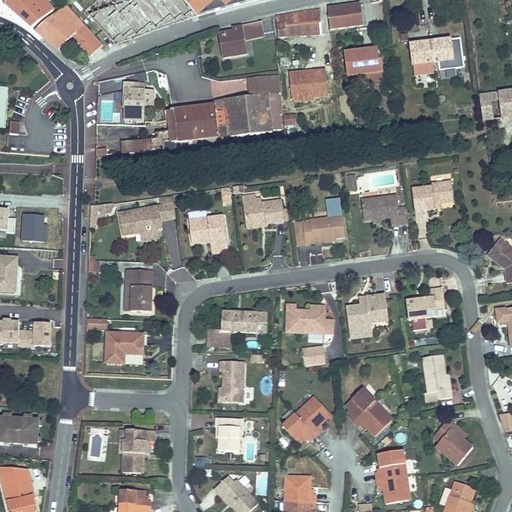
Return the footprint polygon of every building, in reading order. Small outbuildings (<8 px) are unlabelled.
[(10,0),(7,4),(18,14),(33,27),(54,11),(45,0),(10,0)] [(134,0),(100,25),(119,50),(177,9),(170,0),(167,0),(159,6),(155,0),(134,0)] [(229,5),(234,0),(182,0),(197,16),(215,0),(218,0),(226,8),(229,5)] [(373,11),(383,10),(382,0),(372,2),(373,11)] [(336,8),(329,9),(331,30),(363,26),(361,5),(351,7),(348,7),(336,8)] [(43,23),(36,30),(59,50),(68,40),(69,41),(79,32),(87,40),(93,35),(94,34),(85,24),(84,26),(67,7),(56,13),(49,18),(46,20),(43,23)] [(276,18),(279,37),(324,34),(324,19),(320,19),(320,15),(319,11),(276,18)] [(262,23),(233,28),(234,31),(219,34),(223,58),(248,53),(246,42),(265,39),(262,23)] [(93,35),(87,40),(82,45),(93,57),(103,47),(105,46),(95,35),(94,34),(93,35)] [(449,40),(431,42),(432,54),(434,65),(439,64),(452,62),(450,41),(449,40)] [(439,64),(440,71),(463,67),(460,40),(450,41),(452,62),(439,64)] [(432,54),(431,42),(411,45),(413,66),(414,76),(435,74),(434,65),(432,54)] [(331,49),(323,51),(324,63),(333,62),(331,49)] [(377,51),(346,55),(350,86),(383,82),(381,62),(378,62),(377,51)] [(443,78),(463,76),(463,69),(442,72),(443,78)] [(214,106),(215,109),(218,109),(219,113),(225,112),(227,135),(228,137),(274,132),(269,94),(281,93),(279,76),(242,80),(244,96),(217,100),(217,105),(214,106)] [(322,90),(335,90),(335,76),(322,76),(322,90)] [(145,120),(145,102),(145,87),(145,82),(125,81),(124,101),(127,101),(127,120),(145,120)] [(7,122),(9,88),(0,87),(0,129),(7,130),(7,122)] [(145,102),(153,102),(154,87),(145,87),(145,102)] [(511,90),(480,95),(483,120),(511,116),(511,90)] [(283,101),(283,113),(291,113),(291,101),(283,101)] [(151,139),(152,151),(165,149),(165,142),(172,141),(172,142),(179,142),(196,139),(209,137),(209,144),(219,142),(215,109),(214,106),(174,110),(169,111),(170,120),(170,123),(170,124),(171,131),(155,133),(156,139),(151,139)] [(215,109),(219,142),(228,141),(228,137),(227,135),(225,112),(219,113),(218,109),(215,109)] [(282,115),(284,126),(297,124),(296,113),(282,115)] [(11,122),(10,135),(20,136),(21,123),(11,122)] [(129,152),(152,151),(151,139),(147,139),(121,141),(122,153),(129,152)] [(356,176),(347,177),(349,191),(358,190),(356,176)] [(436,210),(435,205),(441,204),(454,203),(451,181),(432,184),(432,187),(413,189),(416,214),(436,211),(436,210)] [(220,189),(223,204),(231,203),(229,188),(220,189)] [(393,226),(409,224),(407,207),(400,208),(398,194),(362,200),(365,223),(392,219),(393,226)] [(302,211),(300,196),(291,197),(293,212),(302,211)] [(176,220),(173,197),(160,200),(161,205),(158,206),(161,222),(176,220)] [(243,205),(246,222),(268,219),(269,225),(285,223),(285,222),(283,207),(281,199),(243,205)] [(329,218),(303,222),(306,247),(321,245),(320,242),(336,239),(345,238),(340,200),(327,202),(329,218)] [(93,207),(91,206),(90,230),(97,230),(98,219),(106,219),(106,215),(111,215),(114,208),(118,207),(117,204),(95,207),(93,207)] [(123,237),(140,234),(158,231),(162,230),(161,222),(158,206),(118,213),(123,237)] [(11,211),(0,210),(0,232),(9,233),(11,211)] [(45,218),(24,216),(23,243),(47,244),(48,226),(44,226),(45,218)] [(190,223),(192,238),(210,235),(211,242),(213,254),(229,252),(224,218),(201,221),(200,221),(190,223)] [(268,219),(246,222),(247,230),(269,227),(269,225),(268,219)] [(306,247),(303,222),(294,223),(298,248),(306,247)] [(506,244),(500,239),(488,255),(505,268),(506,273),(507,285),(511,284),(511,259),(511,258),(511,230),(509,231),(510,239),(506,244)] [(158,231),(140,234),(143,243),(160,240),(158,231)] [(210,235),(192,238),(193,244),(211,242),(210,235)] [(0,258),(0,293),(15,294),(15,280),(17,260),(0,258)] [(100,273),(100,258),(87,258),(87,273),(100,273)] [(125,271),(124,288),(130,288),(129,313),(151,313),(152,272),(125,271)] [(426,318),(439,317),(438,308),(447,307),(444,287),(433,288),(433,296),(409,299),(411,320),(426,318)] [(346,308),(350,334),(360,333),(364,329),(371,328),(371,324),(387,322),(384,295),(366,297),(367,306),(360,307),(346,308)] [(358,298),(360,307),(367,306),(366,297),(358,298)] [(296,312),(286,311),(286,333),(324,334),(324,322),(324,308),(311,307),(311,312),(296,312)] [(511,308),(496,310),(498,323),(508,322),(511,350),(511,349),(511,308)] [(208,347),(230,348),(230,333),(260,334),(266,334),(267,315),(223,313),(222,332),(208,331),(208,347)] [(427,328),(426,318),(415,320),(416,330),(427,328)] [(107,331),(107,321),(89,320),(89,330),(107,331)] [(324,322),(324,334),(333,334),(333,322),(324,322)] [(21,323),(3,323),(3,346),(51,347),(52,326),(37,326),(37,333),(21,332),(21,323)] [(360,333),(350,334),(350,341),(372,338),(371,328),(364,329),(360,333)] [(143,335),(107,334),(106,365),(122,366),(123,354),(143,355),(143,335)] [(301,350),(304,367),(326,364),(323,347),(301,350)] [(447,391),(445,376),(442,357),(423,360),(427,394),(435,392),(436,401),(437,400),(453,398),(452,390),(447,391)] [(224,374),(224,390),(223,403),(243,403),(245,364),(220,363),(219,374),(224,374)] [(349,414),(359,426),(363,424),(373,435),(392,419),(364,388),(346,404),(352,411),(349,414)] [(435,392),(427,394),(425,394),(426,403),(437,402),(437,400),(436,401),(435,392)] [(316,396),(282,424),(299,443),(308,436),(311,440),(323,430),(319,426),(332,415),(316,396)] [(511,415),(507,414),(499,416),(506,433),(511,432),(511,415)] [(0,442),(37,445),(37,443),(38,438),(39,426),(39,422),(39,420),(32,420),(24,419),(12,418),(3,418),(0,417),(0,442)] [(215,418),(215,428),(220,428),(220,437),(219,449),(239,450),(241,434),(244,434),(245,419),(215,418)] [(451,431),(455,427),(449,421),(435,436),(441,442),(437,447),(456,465),(471,450),(462,441),(451,431)] [(466,436),(455,427),(451,431),(462,441),(466,436)] [(119,452),(124,452),(125,439),(129,439),(130,429),(120,428),(119,452)] [(125,439),(124,452),(124,471),(145,472),(146,458),(143,458),(143,453),(148,453),(148,440),(153,441),(155,441),(156,429),(130,429),(129,439),(125,439)] [(375,470),(376,477),(377,484),(383,483),(386,502),(412,498),(404,447),(379,451),(381,469),(375,470)] [(28,469),(0,467),(0,473),(3,485),(9,511),(38,511),(34,496),(28,469)] [(286,473),(285,500),(285,511),(310,511),(310,509),(316,509),(316,501),(316,492),(311,492),(311,487),(311,474),(286,473)] [(214,489),(221,496),(224,493),(233,504),(240,511),(247,511),(257,504),(237,480),(234,483),(228,477),(214,489)] [(447,504),(443,511),(467,511),(464,510),(468,502),(471,503),(477,489),(456,481),(453,489),(447,504)] [(123,488),(122,505),(121,511),(151,511),(151,506),(152,500),(146,500),(147,489),(123,488)] [(212,490),(206,495),(212,503),(219,497),(212,490)] [(224,493),(221,496),(230,506),(233,504),(224,493)] [(473,511),(476,505),(471,503),(468,502),(464,510),(467,511),(473,511)]
